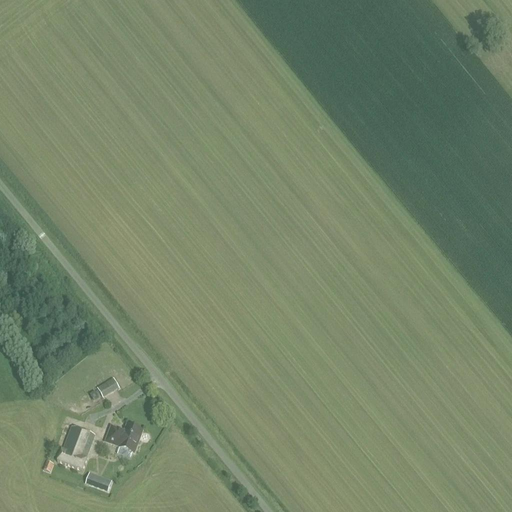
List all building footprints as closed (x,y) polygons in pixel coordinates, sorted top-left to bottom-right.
[(103,398),(119,389),(114,380),(98,390),(103,398)] [(134,455),(143,432),(128,427),(125,434),(112,429),(106,444),(119,449),(134,455)] [(86,460),(95,437),(72,428),(64,451),(62,451),(58,463),(83,473),(88,461),(86,460)] [(51,474),(54,465),(53,465),(47,463),(44,471),(51,474)] [(90,475),(86,485),(105,492),(108,493),(112,483),(90,475)]
